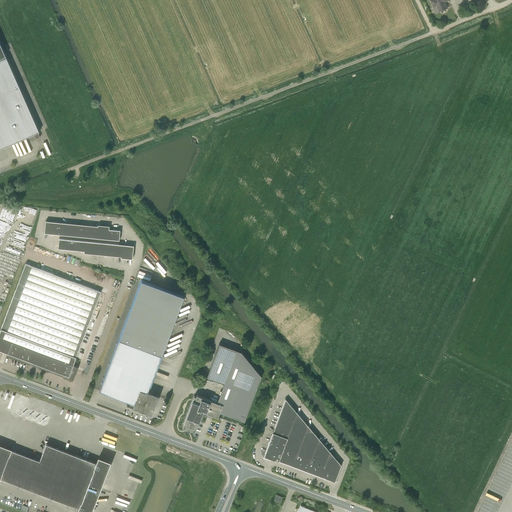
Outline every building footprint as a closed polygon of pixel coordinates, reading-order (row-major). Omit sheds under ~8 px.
[(430,0),(432,7),(434,6),(435,6),(436,5),(439,11),(448,8),(447,6),(445,1),(447,0),(447,1),(449,0),(430,0)] [(0,148),(34,134),(36,139),(40,137),(38,132),(39,131),(38,129),(6,57),(0,42),(0,148)] [(46,221),(44,233),(119,241),(120,231),(109,230),(109,226),(97,225),(97,227),(46,221)] [(59,239),(58,249),(84,251),(83,253),(121,257),(121,258),(132,259),(133,246),(59,239)] [(0,330),(0,350),(72,377),(76,366),(73,365),(100,292),(25,264),(0,330)] [(119,338),(99,390),(134,404),(135,404),(134,405),(133,407),(148,412),(152,410),(158,396),(156,395),(147,392),(162,354),(183,296),(141,280),(119,338)] [(194,395),(182,427),(195,432),(201,414),(204,415),(205,412),(218,417),(219,413),(244,422),(262,376),(242,351),(219,343),(207,377),(224,383),(217,402),(196,395),(196,396),(194,395)] [(325,478),(335,482),(341,465),(285,399),(264,456),(274,460),(275,459),(324,478),(325,478)] [(89,511),(99,488),(109,462),(99,458),(97,463),(46,443),(40,460),(0,444),(0,477),(0,478),(80,508),(78,511),(89,511)] [(283,497),(276,495),(274,501),(280,503),(283,497)]
